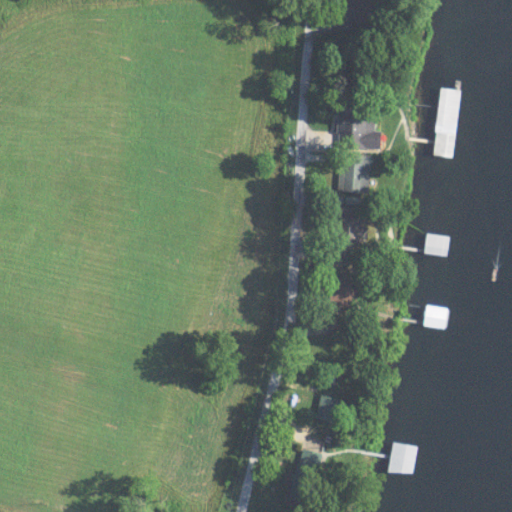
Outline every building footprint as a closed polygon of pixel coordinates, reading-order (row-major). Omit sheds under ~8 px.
[(374,148),(375,131),(369,130),(369,118),(333,117),(332,146),(374,148)] [(333,191),(364,193),(367,155),(336,153),(333,191)] [(329,212),(329,246),(342,246),(342,242),(359,242),(359,213),(329,212)] [(407,474),(413,446),(390,441),(384,469),(407,474)] [(297,462),(315,465),(317,453),(299,449),(297,462)]
